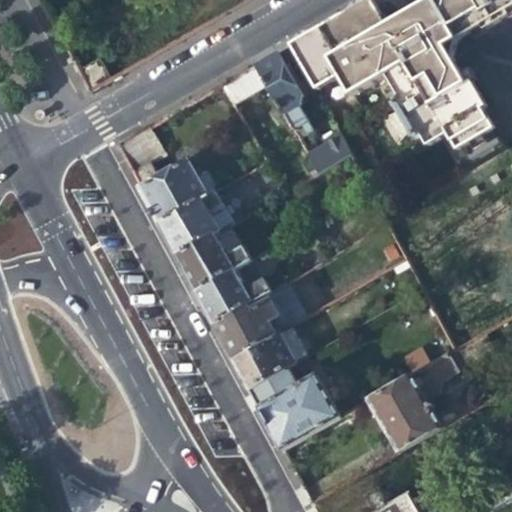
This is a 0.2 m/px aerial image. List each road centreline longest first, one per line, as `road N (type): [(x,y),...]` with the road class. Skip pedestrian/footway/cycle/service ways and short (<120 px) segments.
road 1 (residential): [(16,160),(297,0)]
road 2 (secondary): [(157,469),(138,405),(69,267)]
road 3 (secondary): [(31,419),(67,461),(140,496)]
